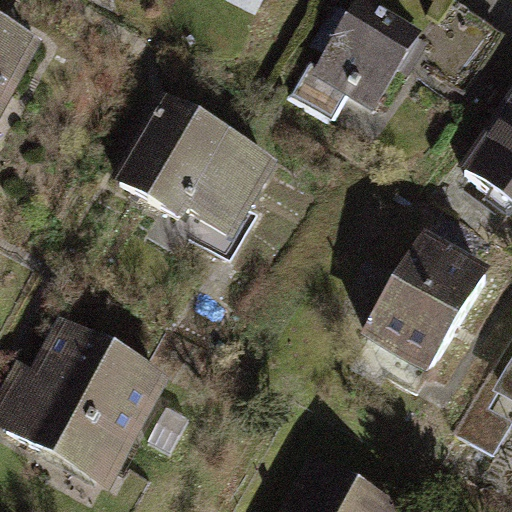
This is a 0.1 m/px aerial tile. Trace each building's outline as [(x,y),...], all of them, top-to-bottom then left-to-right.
[(0,0),(0,165),(56,60),(0,30),(0,0)] [(434,45),(366,5),(323,78),(302,65),(278,105),(329,136),(345,109),(382,131),(434,45)] [(242,254),(288,170),(170,106),(124,189),(242,254)] [(511,113),(466,183),(511,213),(511,113)] [(504,290),(436,251),(375,357),(443,396),(504,290)] [(182,392),(69,332),(44,379),(21,368),(0,407),(0,441),(121,506),(182,392)] [(405,511),(310,459),(280,511),(405,511)]
